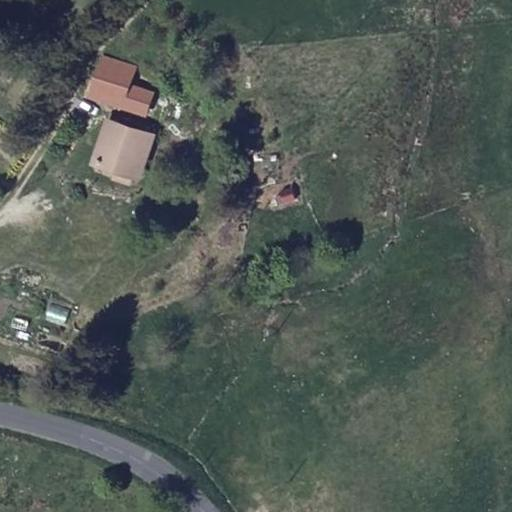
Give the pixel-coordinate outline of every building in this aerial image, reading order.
[(96,71),(95,81),(114,83),(115,72),(102,69),(102,72),(96,71)] [(83,94),(83,100),(82,104),(107,107),(108,99),(121,101),(124,73),(115,72),(114,83),(95,81),(86,81),(85,88),(89,88),(88,94),(83,94)] [(107,107),(82,104),(81,113),(119,116),(121,101),(108,99),(107,107)] [(109,133),(95,171),(136,186),(149,145),(109,133)] [(91,179),(133,196),(135,190),(136,186),(95,171),(93,175),(91,179)]
